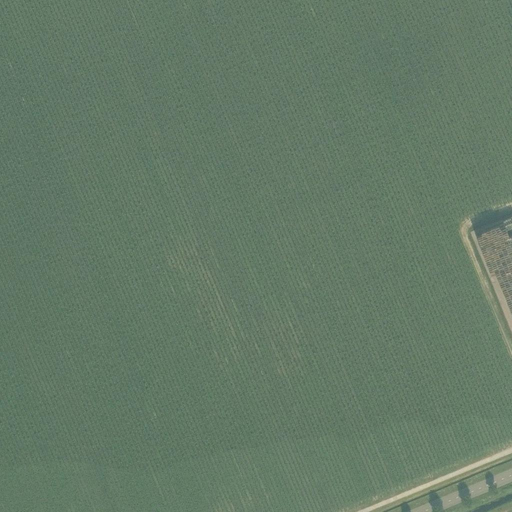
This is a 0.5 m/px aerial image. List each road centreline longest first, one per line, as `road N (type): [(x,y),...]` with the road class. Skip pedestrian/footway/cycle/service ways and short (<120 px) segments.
road 1 (track): [(511,207),(462,227),(511,351)]
road 2 (track): [(511,450),(363,511)]
